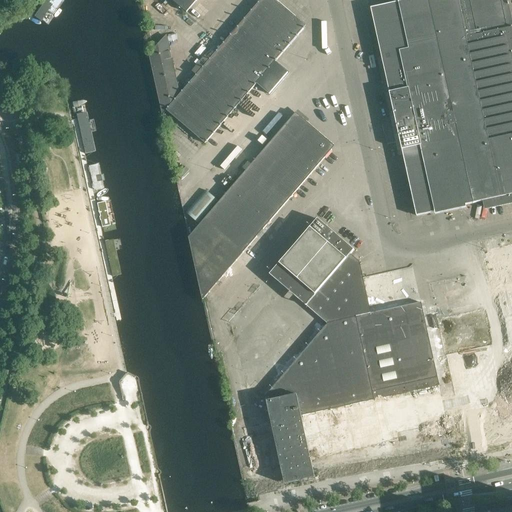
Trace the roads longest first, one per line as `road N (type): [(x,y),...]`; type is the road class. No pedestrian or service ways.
road 1 (secondary): [(511,472),(330,511)]
road 2 (secondary): [(380,511),(511,485)]
